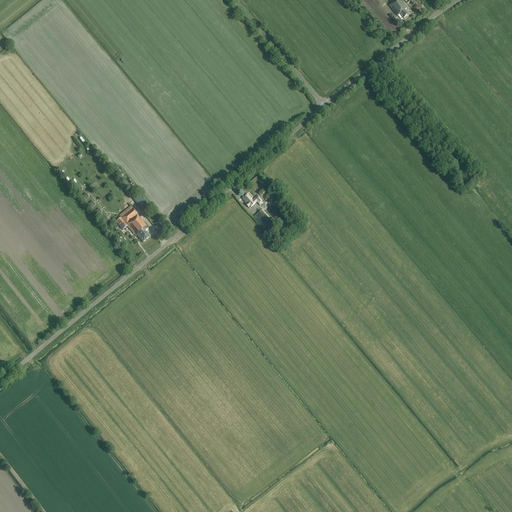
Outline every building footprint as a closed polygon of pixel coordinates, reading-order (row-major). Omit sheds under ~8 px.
[(408,15),(405,10),(407,8),(400,0),(396,0),(389,6),(397,16),(400,14),(404,19),(408,15)] [(78,194),(83,190),(80,186),(75,190),(78,194)] [(84,202),(89,198),(86,193),(81,198),(84,202)] [(252,202),(251,200),(252,199),(248,194),(242,199),(247,204),(246,204),(249,208),(250,206),(251,207),(257,202),(260,206),(264,203),(258,197),(252,202)] [(144,213),(151,206),(141,195),(133,201),(144,213)] [(91,209),(96,205),(92,201),(87,205),(91,209)] [(97,217),(102,213),(99,209),(94,213),(97,217)] [(148,229),(132,209),(125,215),(124,213),(119,216),(121,218),(116,222),(123,230),(127,226),(136,237),(137,236),(143,243),(150,237),(145,232),(148,229)] [(267,232),(273,227),(270,223),(271,222),(262,212),(254,218),(267,232)] [(104,225),(109,221),(105,216),(100,221),(104,225)]
